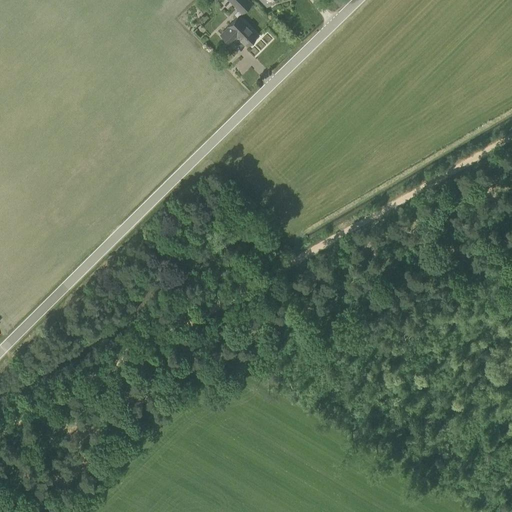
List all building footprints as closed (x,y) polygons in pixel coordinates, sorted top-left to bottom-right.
[(227,0),(241,13),(252,3),(248,0),(227,0)] [(205,24),(213,19),(211,15),(202,19),(205,24)] [(257,35),(246,25),(237,17),(228,27),(221,35),(229,43),(237,35),(247,45),(252,41),(253,42),(256,38),(255,37),(257,35)] [(75,422),(70,425),(78,439),(83,436),(75,422)] [(77,438),(70,426),(64,429),(71,441),(77,438)]
